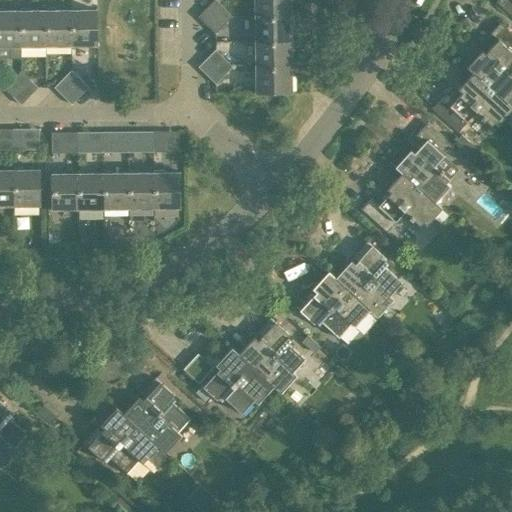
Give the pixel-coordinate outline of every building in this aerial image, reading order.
[(197,17),(205,24),(221,8),(213,0),(197,17)] [(253,0),(253,15),(289,15),(289,0),(253,0)] [(511,0),(494,0),(511,16),(511,0)] [(19,46),(19,9),(0,8),(0,45),(9,46),(10,58),(19,58),(19,46)] [(45,45),(44,8),(19,9),(19,46),(45,45)] [(70,45),(69,8),(44,8),(45,45),(70,45)] [(94,8),(69,8),(70,45),(94,45),(94,8)] [(229,15),(221,8),(205,24),(213,32),(229,15)] [(253,40),(290,40),(289,15),(253,15),(253,40)] [(465,66),(472,72),(506,102),(511,94),(511,71),(505,65),(511,56),(511,34),(498,22),(489,32),(496,39),(484,52),(480,49),(465,66)] [(253,66),(290,65),(290,40),(253,40),(253,66)] [(197,67),(205,75),(222,58),(214,50),(197,67)] [(230,66),(222,58),(205,75),(214,83),(230,66)] [(290,92),(290,65),(253,66),(253,92),(290,92)] [(1,87),(10,96),(27,79),(18,70),(1,87)] [(52,86),(61,95),(77,78),(69,70),(52,86)] [(511,107),(506,102),(472,72),(457,89),(461,92),(449,105),(441,99),(432,109),(457,132),(476,111),(491,124),(493,121),(497,124),(511,107)] [(86,86),(77,78),(61,95),(69,103),(86,86)] [(36,87),(27,79),(10,96),(19,105),(36,87)] [(393,166),(401,172),(434,201),(449,185),(445,181),(448,178),(434,164),(452,144),(427,121),(417,131),(425,138),(413,151),(410,147),(393,166)] [(0,148),(12,148),(12,128),(0,127),(0,148)] [(20,128),(12,128),(12,148),(20,148),(20,128)] [(101,152),(127,151),(126,130),(101,131),(101,152)] [(127,151),(152,151),(152,130),(126,130),(127,151)] [(161,130),(152,130),(152,151),(161,151),(161,130)] [(49,152),(76,152),(76,131),(49,131),(49,152)] [(76,152),(101,152),(101,131),(76,131),(76,152)] [(461,135),(457,140),(472,155),(477,149),(461,135)] [(465,162),(472,155),(457,140),(455,142),(461,146),(455,153),(465,162)] [(0,168),(0,203),(11,204),(11,168),(0,168)] [(38,168),(11,168),(11,204),(38,203),(38,168)] [(127,207),(126,171),(102,172),(102,207),(127,207)] [(152,207),(152,171),(126,171),(127,207),(152,207)] [(178,171),(152,171),(152,207),(178,207),(178,171)] [(51,208),(77,208),(76,172),(50,172),(51,208)] [(102,207),(102,172),(76,172),(77,208),(102,207)] [(441,207),(434,201),(401,172),(386,189),(389,192),(377,206),(370,199),(361,209),(386,232),(405,212),(419,225),(422,222),(425,225),(441,207)] [(366,242),(334,277),(369,310),(376,316),(388,303),(384,300),(400,282),(383,267),(388,262),(366,242)] [(357,323),(369,310),(334,277),(327,271),(295,307),(316,326),(321,321),(337,336),(353,320),(357,323)] [(270,319),(238,354),(271,386),(279,393),(292,380),(288,376),(303,359),(287,344),(292,339),(270,319)] [(307,335),(301,341),(314,353),(319,347),(307,335)] [(271,386),(238,354),(230,347),(212,368),(199,356),(184,372),(201,387),(211,395),(219,402),(223,397),(240,413),(255,396),(259,399),(271,386)] [(413,372),(423,361),(417,355),(407,366),(413,372)] [(154,379),(122,414),(156,446),(163,453),(176,439),(173,435),(188,418),(172,403),(176,399),(154,379)] [(211,395),(201,387),(195,393),(205,402),(211,395)] [(0,402),(0,468),(1,469),(13,455),(9,451),(24,434),(8,419),(12,414),(0,402)] [(144,460),(156,446),(122,414),(114,407),(81,443),(103,463),(108,459),(125,474),(140,457),(144,460)] [(200,508),(204,511),(209,511),(217,503),(210,496),(200,508)]
